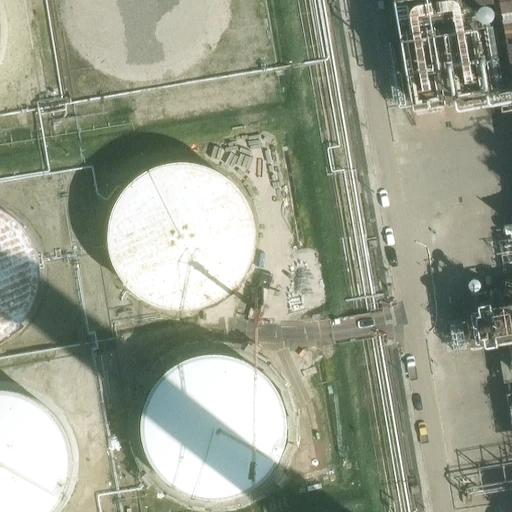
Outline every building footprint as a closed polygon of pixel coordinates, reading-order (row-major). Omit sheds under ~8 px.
[(216,0),(71,0),(72,9),(76,22),(79,29),(82,36),(90,46),(102,56),(113,62),(125,67),(140,69),(154,68),(167,65),(174,62),(182,58),(193,50),(203,38),(207,32),(211,25),(215,11),(216,0)] [(391,0),(408,108),(483,96),(473,36),(503,32),(500,10),(470,15),(467,0),(391,0)] [(10,42),(10,41),(8,27),(4,12),(0,4),(0,76),(3,71),(6,64),(8,55),(10,42)] [(341,71),(336,45),(316,49),(320,75),(341,71)] [(257,240),(257,238),(256,230),(255,223),(251,209),(245,198),(239,190),(234,185),(223,176),(210,169),(201,166),(194,165),(182,164),(171,165),(163,166),(154,169),(142,176),(130,185),(125,190),(120,198),(114,209),(109,224),(108,238),(109,252),(113,265),(116,272),(120,279),(128,289),(138,298),(146,303),(152,306),(164,311),(172,312),(180,313),(193,312),(200,311),(209,308),(222,301),(234,292),(244,280),(250,269),(255,254),(257,240)] [(42,277),(42,276),(41,261),(39,254),(36,246),(29,234),(25,229),(19,222),(9,214),(0,208),(0,342),(9,338),(19,330),(25,323),(29,318),(36,305),(41,290),(42,277)] [(511,235),(489,240),(495,274),(511,270),(511,235)] [(511,442),(511,297),(465,305),(472,351),(497,347),(511,443),(511,442)] [(286,425),(286,424),(285,410),(281,397),(275,385),(266,374),(262,369),(255,364),(242,357),(235,354),(228,352),(216,350),(202,351),(190,354),(183,357),(175,361),(164,369),(154,379),(150,386),(146,393),(141,407),(139,422),(141,438),(144,450),(150,461),(159,474),(164,478),(171,484),(183,491),(195,495),(202,496),(210,497),(223,496),(233,494),(240,492),(253,485),(264,476),(269,471),(273,465),(280,452),(282,446),(285,438),(286,425)] [(70,462),(70,461),(69,448),(67,441),(64,434),(58,422),(49,411),(39,402),(27,395),(15,391),(5,389),(0,389),(0,511),(48,511),(49,511),(57,501),(64,488),(68,476),(70,462)]
